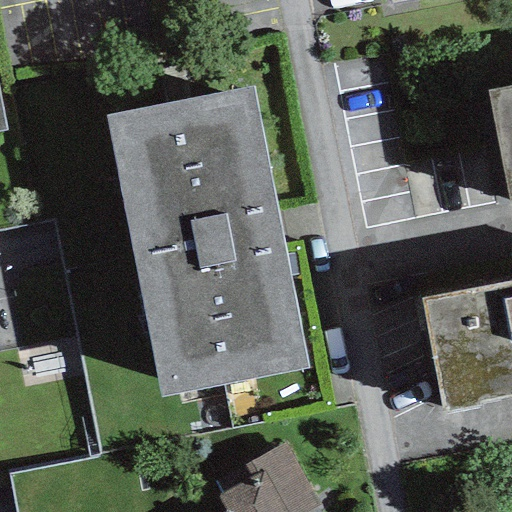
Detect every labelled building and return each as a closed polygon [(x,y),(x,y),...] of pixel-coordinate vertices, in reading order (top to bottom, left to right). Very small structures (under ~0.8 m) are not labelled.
[(511,82),(486,87),(507,197),(511,196),(511,201),(511,200),(511,82)] [(251,84),(105,113),(160,393),(306,365),(251,84)] [(511,277),(421,295),(442,405),(446,405),(447,409),(482,402),(481,399),(511,393),(511,277)] [(243,464),(249,475),(259,469),(284,511),(306,511),(320,504),(283,441),(243,464)] [(284,511),(259,469),(249,475),(216,494),(225,508),(218,511),(284,511)]
